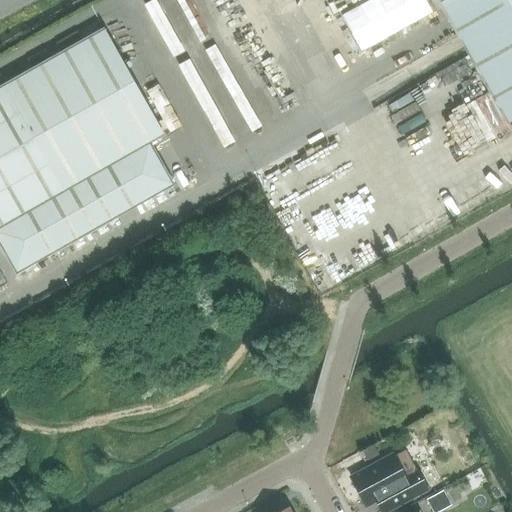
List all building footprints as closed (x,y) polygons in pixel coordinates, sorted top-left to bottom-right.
[(511,0),(436,0),(507,124),(511,121),(511,0)] [(0,237),(18,268),(169,183),(146,142),(163,133),(106,31),(6,88),(0,90),(0,237)] [(347,202),(360,195),(353,182),(340,189),(347,202)] [(411,219),(419,213),(403,187),(394,193),(411,219)] [(384,208),(374,212),(387,242),(397,238),(384,208)] [(362,232),(373,254),(387,247),(376,225),(362,232)] [(386,511),(392,509),(427,490),(428,490),(417,470),(406,450),(394,456),(393,454),(351,477),(366,506),(377,501),(382,511),(386,511)]
